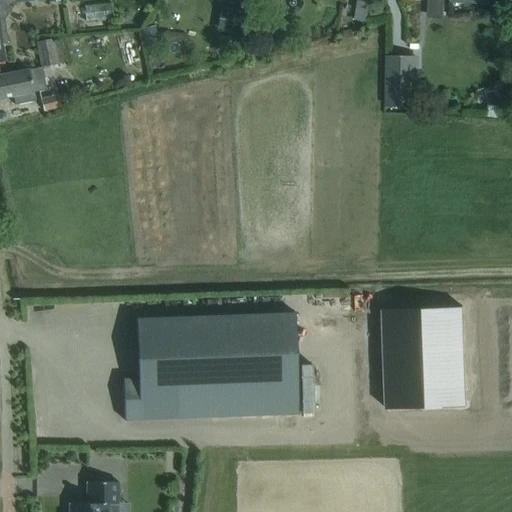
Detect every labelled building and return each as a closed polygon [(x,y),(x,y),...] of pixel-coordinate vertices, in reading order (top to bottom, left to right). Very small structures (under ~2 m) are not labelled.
[(0,0),(0,60),(4,60),(2,44),(7,44),(4,18),(13,6),(13,3),(39,0),(0,0)] [(450,0),(451,9),(466,9),(466,0),(450,0)] [(251,15),(252,2),(239,1),(238,14),(251,15)] [(369,3),(357,1),(354,21),(366,22),(369,3)] [(144,42),(157,39),(154,27),(141,29),(144,42)] [(35,43),(40,68),(57,64),(52,39),(35,43)] [(414,58),(384,58),(384,104),(414,104),(414,58)] [(29,70),(0,75),(0,98),(33,93),(29,70)] [(66,105),(63,94),(39,100),(43,112),(66,105)] [(364,282),(346,283),(346,300),(365,300),(364,282)] [(441,301),(362,304),(365,405),(445,401),(441,301)] [(296,307),(137,313),(139,373),(121,374),(123,417),(299,410),(296,307)] [(118,482),(113,482),(93,482),(93,503),(69,503),(68,511),(107,511),(108,504),(118,504),(118,482)]
